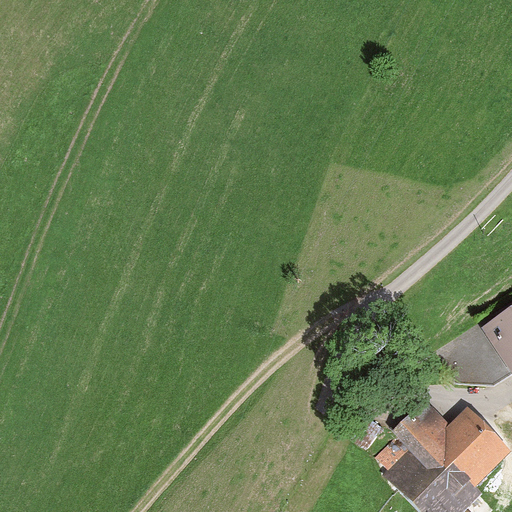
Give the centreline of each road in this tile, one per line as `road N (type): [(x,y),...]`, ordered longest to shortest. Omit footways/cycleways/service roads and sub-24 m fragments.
road 1 (track): [(511,391),(473,399),(379,393),(355,385),(342,359),(372,305),(474,221),(511,177)]
road 2 (track): [(372,305),(332,317),(255,379),(138,511)]
